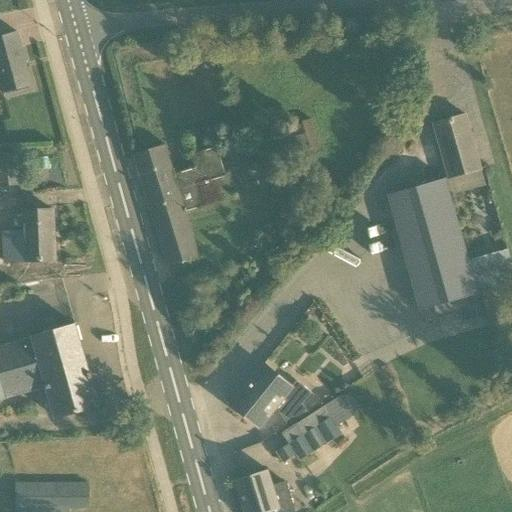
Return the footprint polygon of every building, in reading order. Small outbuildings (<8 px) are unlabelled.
[(32,86),(21,47),(17,32),(0,36),(0,82),(3,94),(32,86)] [(433,124),(448,177),(481,168),(466,115),(433,124)] [(298,146),(308,142),(310,149),(319,146),(310,119),(301,122),(303,127),(293,130),(298,146)] [(174,176),(165,146),(134,156),(140,174),(167,265),(198,255),(185,212),(205,206),(199,185),(217,179),(226,177),(218,149),(194,156),(197,169),(174,176)] [(0,185),(2,185),(25,183),(22,156),(0,158),(0,185)] [(477,295),(468,261),(445,179),(390,194),(422,310),(477,295)] [(3,238),(54,235),(52,210),(23,212),(23,232),(3,233),(3,238)] [(55,260),(54,235),(3,238),(4,257),(25,256),(26,262),(55,260)] [(477,295),(511,285),(511,263),(507,250),(468,261),(477,295)] [(483,315),(479,301),(466,305),(470,319),(483,315)] [(0,401),(47,387),(91,374),(90,373),(88,373),(75,327),(76,327),(76,325),(0,346),(0,401)] [(292,388),(263,364),(230,405),(260,429),(276,408),(288,427),(309,414),(305,406),(314,395),(297,381),(292,388)] [(57,419),(98,406),(89,379),(92,378),(91,374),(47,387),(57,419)] [(283,464),(290,459),(297,454),(301,461),(343,435),(336,423),(353,413),(343,397),(283,434),(289,444),(283,448),(276,452),(283,464)] [(272,486),(267,470),(235,481),(244,511),(295,511),(286,482),(272,486)] [(14,482),(13,511),(69,511),(70,510),(88,509),(87,482),(14,482)]
